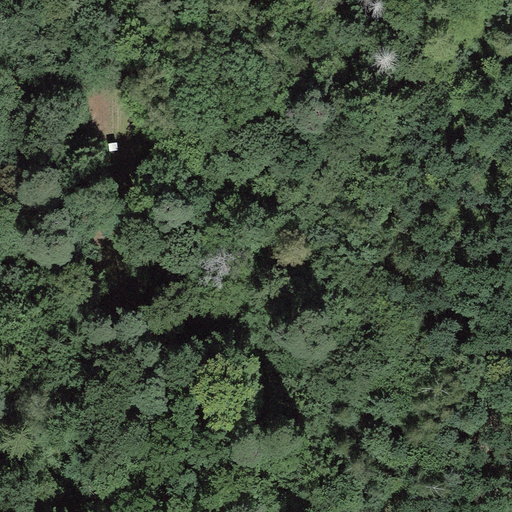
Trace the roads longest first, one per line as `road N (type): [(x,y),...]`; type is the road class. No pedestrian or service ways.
road 1 (track): [(118,511),(130,0)]
road 2 (track): [(126,170),(228,118),(511,69)]
